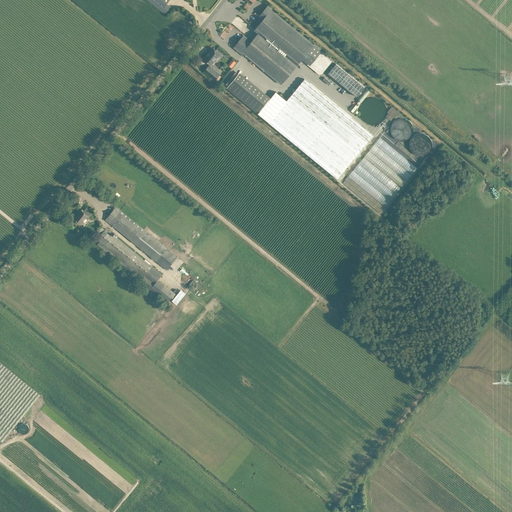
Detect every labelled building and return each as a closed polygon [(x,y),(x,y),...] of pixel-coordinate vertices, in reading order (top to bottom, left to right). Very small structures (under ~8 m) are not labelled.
[(149,0),(165,13),(171,6),(167,3),(169,0),(149,0)] [(269,4),(258,17),(262,20),(254,29),(258,32),(252,40),(244,34),(234,46),(242,53),(243,52),(282,84),(303,58),(310,65),(312,63),(323,72),(332,61),(323,53),(324,52),(322,50),(323,49),(315,42),(314,44),(272,9),(273,8),(269,4)] [(220,35),(224,39),(235,27),(231,23),(220,35)] [(211,65),(220,54),(212,47),(203,59),(211,65)] [(339,64),(335,69),(342,75),(346,70),(339,64)] [(220,74),(209,65),(204,72),(215,80),(220,74)] [(329,71),(325,76),(335,84),(339,79),(329,71)] [(349,73),(345,78),(352,83),(356,79),(349,73)] [(373,134),(305,78),(287,100),(269,122),(337,178),(373,134)] [(356,86),(363,92),(367,88),(360,81),(356,86)] [(342,82),(338,87),(346,92),(349,87),(342,82)] [(352,90),(349,95),(356,101),(360,96),(352,90)] [(367,90),(358,100),(360,102),(370,92),(367,90)] [(287,100),(275,91),(271,97),(258,113),(269,122),(287,100)] [(349,109),(353,104),(341,95),(337,100),(349,109)] [(358,102),(354,106),(353,105),(349,109),(353,112),(360,103),(358,102)] [(421,135),(411,135),(410,121),(399,117),(400,115),(400,111),(390,107),(386,117),(386,116),(384,120),(386,121),(386,126),(386,128),(389,129),(389,134),(402,139),(404,139),(410,142),(411,151),(420,155),(428,154),(430,148),(429,138),(421,135)] [(157,261),(167,248),(116,206),(106,219),(152,257),(157,261)] [(89,217),(92,213),(86,208),(83,212),(81,210),(79,213),(79,214),(75,219),(81,224),(88,216),(89,217)] [(99,232),(95,236),(98,238),(98,239),(100,241),(98,244),(141,279),(140,282),(166,303),(174,293),(158,279),(162,274),(106,228),(105,229),(100,226),(97,230),(99,232)] [(171,300),(176,305),(186,293),(181,289),(171,300)] [(0,439),(2,441),(41,394),(0,361),(0,439)]
